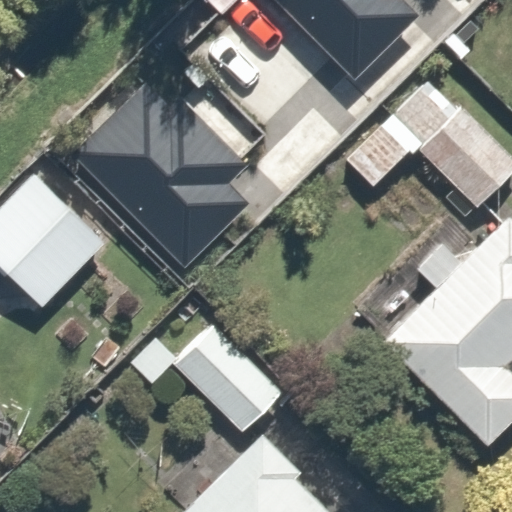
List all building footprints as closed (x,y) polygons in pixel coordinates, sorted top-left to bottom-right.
[(329,9),(207,125),(267,189),(390,74),(329,9)] [(413,82),(343,160),(372,185),(409,144),(468,196),(500,160),(413,82)] [(0,276),(38,318),(115,245),(28,153),(0,179),(0,276)] [(511,349),(511,198),(473,238),(448,213),(401,260),(427,285),(410,302),(384,276),(352,308),(483,438),(511,408),(511,375),(499,363),(511,349)] [(223,427),(269,376),(200,316),(155,367),(223,427)] [(381,511),(274,408),(173,511),(381,511)]
